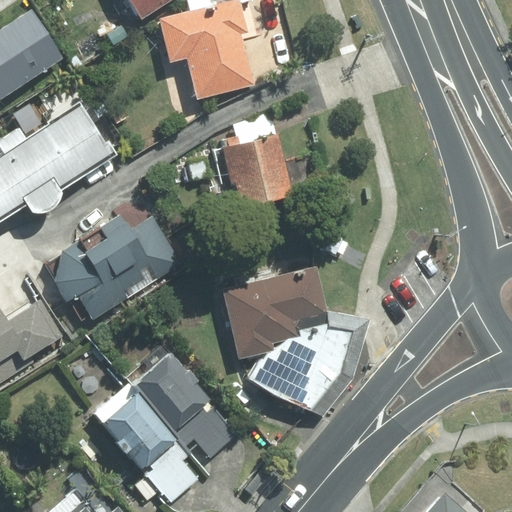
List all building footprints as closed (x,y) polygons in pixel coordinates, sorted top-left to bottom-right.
[(114,0),(128,21),(162,0),(114,0)] [(230,0),(228,0),(147,19),(159,67),(176,63),(186,103),(247,88),(234,38),(241,36),(230,0)] [(0,100),(59,63),(28,15),(0,32),(0,100)] [(75,106),(0,149),(0,217),(11,211),(18,224),(50,206),(42,192),(104,156),(75,106)] [(282,198),(267,114),(224,123),(229,138),(209,141),(227,214),(282,198)] [(172,267),(143,219),(124,231),(113,214),(49,253),(40,283),(52,306),(65,299),(85,320),(172,267)] [(335,255),(343,239),(333,234),(325,250),(335,255)] [(309,267),(212,290),(227,363),(258,356),(238,382),(314,418),(346,380),(363,322),(320,314),(309,267)] [(226,436),(156,360),(124,388),(176,445),(185,438),(203,457),(226,436)] [(180,459),(115,393),(84,424),(164,504),(191,482),(174,465),(180,459)] [(448,511),(431,496),(416,511),(448,511)]
